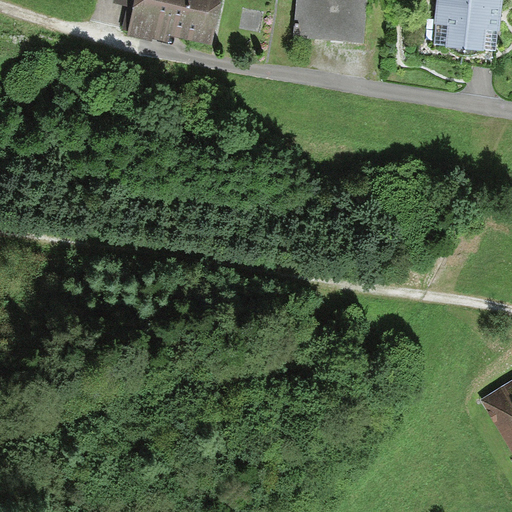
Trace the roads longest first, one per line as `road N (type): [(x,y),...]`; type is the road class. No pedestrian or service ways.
road 1 (track): [(511,310),(0,233)]
road 2 (residential): [(199,58),(511,111)]
road 3 (track): [(0,7),(199,58)]
